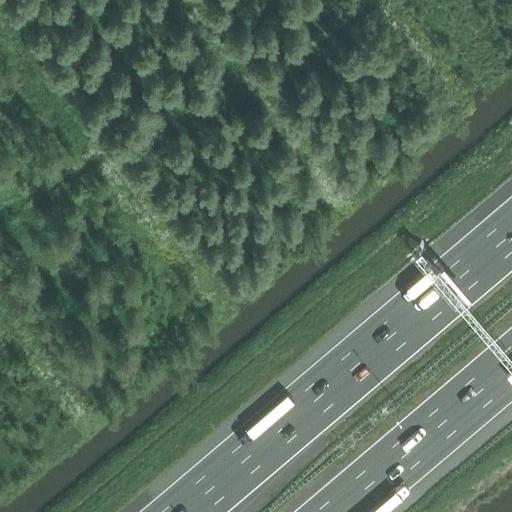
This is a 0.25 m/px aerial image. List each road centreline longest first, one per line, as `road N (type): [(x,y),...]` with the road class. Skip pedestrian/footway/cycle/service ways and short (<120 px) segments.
road 1 (motorway): [(511,237),(187,511)]
road 2 (motorway): [(337,511),(511,363)]
